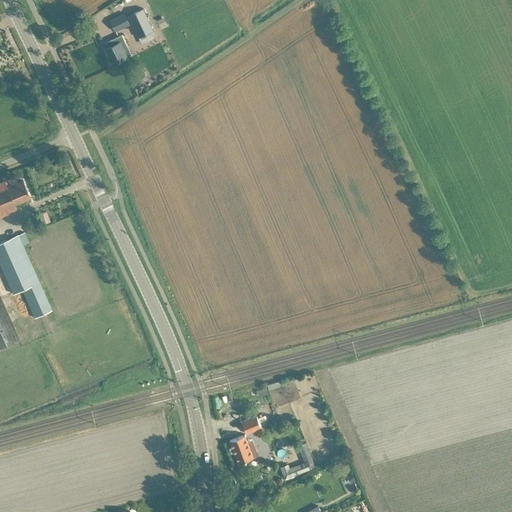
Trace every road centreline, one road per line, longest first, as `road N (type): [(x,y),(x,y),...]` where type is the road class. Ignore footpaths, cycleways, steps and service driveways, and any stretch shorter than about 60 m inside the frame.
road 1 (tertiary): [(204,511),(195,416),(181,370),(73,138)]
road 2 (tertiary): [(73,138),(7,0)]
